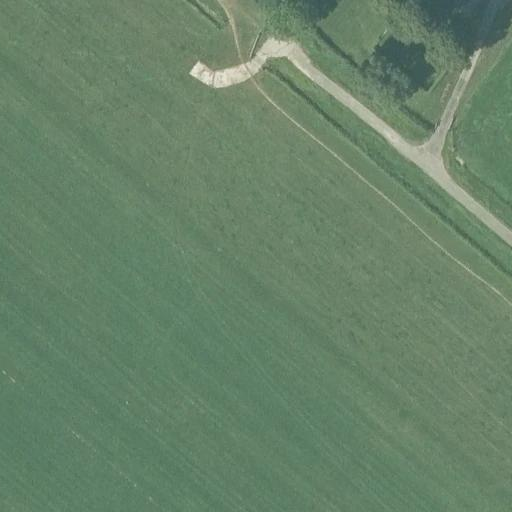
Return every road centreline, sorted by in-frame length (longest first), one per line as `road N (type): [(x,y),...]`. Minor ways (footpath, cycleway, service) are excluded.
road 1 (unclassified): [(511,246),(268,36)]
road 2 (unknown): [(494,0),(420,167)]
